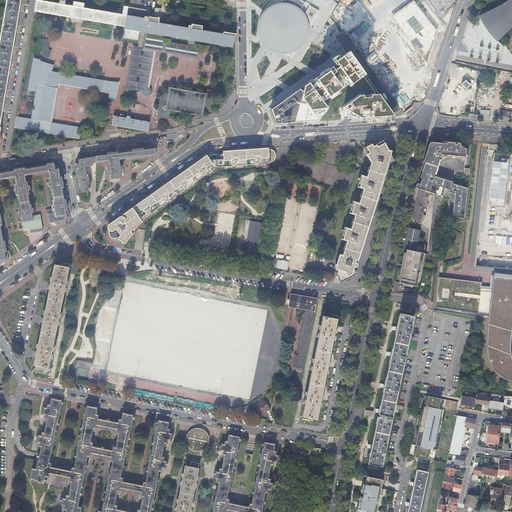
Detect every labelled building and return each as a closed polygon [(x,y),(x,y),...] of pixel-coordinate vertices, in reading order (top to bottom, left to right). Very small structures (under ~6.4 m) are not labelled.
[(0,124),(1,117),(0,117),(0,116),(1,114),(1,110),(2,110),(5,96),(3,96),(4,92),(5,89),(6,89),(8,75),(7,75),(8,71),(8,68),(9,68),(11,61),(12,53),(11,53),(11,50),(12,46),(13,46),(15,32),(14,32),(15,28),(15,25),(17,25),(19,11),(18,11),(18,7),(19,4),(20,4),(20,0),(6,0),(0,38),(0,124)] [(200,42),(233,47),(236,34),(224,32),(223,34),(202,30),(203,26),(191,24),(191,28),(159,23),(159,18),(149,16),(150,10),(123,6),(122,14),(84,8),(84,3),(73,1),(72,6),(38,0),(35,0),(34,11),(71,17),(70,19),(77,21),(78,19),(124,27),(124,29),(139,31),(193,41),(193,43),(200,44),(200,42)] [(282,0),(281,2),(279,3),(271,7),(269,9),(265,13),(262,21),(261,29),(262,35),(260,39),(265,42),(267,45),(274,50),(282,53),(285,53),(292,57),(295,52),(298,51),(305,45),(310,38),(312,30),(312,22),(319,11),(310,6),(307,12),(303,7),(306,2),(301,0),(282,0)] [(437,31),(413,0),(391,17),(427,63),(437,31)] [(453,0),(427,0),(437,13),(453,0)] [(486,27),(488,31),(497,41),(511,26),(511,0),(504,0),(507,2),(503,5),(480,17),(486,27)] [(138,41),(139,31),(124,29),(123,38),(138,41)] [(136,89),(143,49),(134,48),(128,88),(136,89)] [(145,91),(152,51),(143,49),(136,90),(145,91)] [(307,84),(305,86),(301,98),(301,101),(300,104),(295,122),(295,123),(318,122),(340,120),(343,120),(350,120),(355,119),(361,119),(374,118),(388,117),(388,111),(376,95),(363,76),(348,55),(336,64),(315,79),(312,81),(308,83),(307,84)] [(16,116),(14,127),(79,139),(81,127),(51,122),(57,84),(109,93),(109,98),(109,97),(115,99),(115,100),(120,82),(119,82),(112,81),(52,71),(54,65),(40,61),(40,59),(40,60),(34,58),(34,57),(33,57),(28,92),(28,91),(36,91),(31,119),(16,116)] [(282,114),(296,104),(300,104),(305,86),(288,97),(271,109),(276,123),(285,122),(288,117),(283,118),(282,114)] [(171,111),(204,116),(208,92),(170,87),(169,92),(162,91),(158,115),(170,117),(171,111)] [(288,117),(285,122),(295,122),(300,104),(296,104),(282,114),(283,118),(288,117)] [(126,118),(113,116),(112,125),(148,131),(150,122),(130,118),(130,116),(127,115),(126,118)] [(383,140),(382,140),(376,143),(377,144),(373,146),(372,143),(369,145),(369,149),(369,154),(371,160),(373,159),(372,162),(371,165),(372,165),(370,168),(369,174),(368,173),(367,176),(361,174),(360,176),(357,185),(364,187),(363,190),(364,190),(361,199),(360,199),(359,202),(353,200),(352,202),(351,206),(349,212),(355,214),(355,216),(355,217),(352,225),(351,228),(345,226),(344,229),(343,232),(341,238),(347,240),(346,242),(347,243),(344,251),(343,254),(340,253),(335,268),(338,268),(336,274),(340,281),(357,272),(353,266),(355,266),(356,266),(357,266),(357,265),(358,264),(358,263),(357,262),(356,262),(355,261),(356,258),(358,259),(361,250),(368,227),(373,211),(376,200),(379,193),(378,193),(383,175),(387,164),(394,160),(392,156),(390,153),(391,150),(388,149),(383,140)] [(439,186),(443,187),(444,179),(437,177),(437,178),(434,177),(441,155),(441,154),(446,155),(448,142),(447,142),(447,143),(443,143),(436,142),(436,144),(431,144),(429,150),(423,167),(421,174),(423,174),(419,188),(415,187),(415,188),(420,189),(430,192),(435,194),(438,186),(439,186)] [(430,142),(429,143),(417,183),(415,187),(419,188),(423,174),(421,174),(423,167),(429,150),(431,144),(436,144),(436,142),(432,142),(431,142),(430,142)] [(448,142),(446,155),(464,156),(464,152),(466,152),(466,150),(466,149),(465,148),(464,148),(464,146),(462,146),(461,146),(461,145),(460,144),(460,143),(459,143),(458,143),(457,143),(457,144),(455,144),(455,142),(451,142),(448,142)] [(102,155),(96,156),(96,162),(108,160),(108,168),(108,170),(107,170),(108,175),(110,175),(111,180),(118,179),(120,178),(120,174),(121,174),(119,159),(137,156),(156,154),(155,148),(143,150),(143,148),(134,149),(122,151),(113,152),(107,153),(107,154),(102,155)] [(133,207),(141,219),(147,215),(150,213),(169,199),(184,188),(187,186),(203,175),(206,173),(207,175),(213,170),(217,167),(225,167),(232,166),(232,165),(233,165),(233,166),(234,166),(235,166),(235,165),(236,165),(236,164),(236,166),(243,165),(248,165),(255,165),(255,163),(255,164),(256,164),(257,164),(258,164),(258,163),(259,163),(259,164),(263,164),(266,164),(270,164),(270,162),(271,162),(272,162),(273,161),(274,161),(275,160),(276,159),(276,158),(276,156),(276,155),(276,154),(276,153),(276,152),(275,152),(275,151),(274,151),(273,150),(272,149),(271,149),(270,149),(269,149),(269,148),(260,148),(254,149),(247,149),(246,149),(238,150),(234,150),(223,151),(224,153),(219,154),(213,155),(208,157),(207,155),(201,159),(198,161),(195,164),(189,168),(188,168),(182,172),(179,175),(176,177),(170,181),(169,181),(163,186),(161,188),(157,190),(151,194),(145,199),(142,201),(139,203),(133,207)] [(437,178),(437,177),(435,176),(442,156),(446,156),(446,155),(441,154),(441,155),(434,177),(437,178)] [(501,161),(494,160),(489,204),(505,206),(511,155),(502,154),(501,161)] [(76,163),(81,192),(89,191),(88,184),(90,184),(89,178),(91,178),(90,174),(86,174),(85,167),(93,165),(93,163),(96,163),(96,162),(96,156),(78,159),(78,163),(76,163)] [(55,168),(54,164),(54,162),(47,164),(47,165),(25,169),(24,167),(14,169),(14,171),(0,173),(0,264),(9,259),(7,251),(6,251),(4,241),(3,241),(0,225),(2,224),(0,214),(0,179),(15,177),(16,179),(16,184),(15,185),(17,195),(18,195),(20,207),(19,207),(20,218),(22,217),(23,227),(29,226),(29,230),(42,228),(40,215),(33,216),(32,210),(31,205),(30,205),(28,194),(29,194),(28,187),(27,182),(26,182),(25,178),(25,175),(49,171),(50,174),(50,178),(49,178),(50,184),(51,190),(52,190),(54,201),(53,201),(54,206),(55,212),(48,214),(49,223),(62,221),(65,219),(66,216),(65,210),(67,210),(65,199),(64,200),(62,187),(63,187),(61,177),(60,177),(59,172),(59,169),(55,169),(55,168)] [(204,177),(203,175),(187,186),(188,188),(194,183),(198,181),(204,177)] [(444,179),(443,187),(445,188),(450,189),(455,191),(457,191),(456,195),(455,195),(455,200),(454,204),(454,208),(454,212),(453,216),(463,218),(464,218),(465,211),(464,211),(465,203),(466,204),(467,193),(466,193),(466,188),(453,183),(450,182),(450,181),(444,179)] [(185,190),(184,188),(169,199),(169,201),(176,196),(179,194),(185,190)] [(430,192),(420,189),(414,207),(410,220),(420,223),(430,192)] [(435,256),(438,228),(442,196),(437,194),(435,194),(428,254),(435,256)] [(169,199),(150,213),(151,214),(157,210),(160,207),(167,203),(166,201),(166,202),(167,202),(168,202),(168,201),(169,201),(169,200),(169,199)] [(132,226),(141,219),(133,207),(109,224),(108,227),(110,236),(113,238),(118,237),(117,238),(125,244),(132,233),(131,231),(134,229),(132,226)] [(134,229),(137,227),(142,220),(148,216),(147,215),(141,219),(132,226),(134,229)] [(250,221),(245,251),(257,253),(262,223),(250,221)] [(406,239),(404,249),(406,250),(421,253),(422,247),(416,245),(419,231),(408,228),(406,239)] [(479,232),(476,265),(511,268),(511,266),(508,266),(508,260),(509,260),(509,255),(511,255),(511,249),(505,249),(505,246),(511,246),(511,245),(511,244),(511,235),(487,234),(487,233),(479,232)] [(400,278),(400,283),(403,284),(403,285),(413,288),(413,286),(417,286),(418,282),(420,282),(422,274),(419,273),(420,272),(421,272),(422,267),(421,267),(421,265),(423,266),(426,253),(421,253),(406,250),(406,253),(404,253),(402,261),(404,262),(404,263),(403,263),(402,267),(403,268),(402,269),(401,269),(399,278),(400,278)] [(48,367),(69,268),(54,265),(50,286),(43,318),(37,350),(34,364),(37,365),(36,369),(43,370),(43,367),(46,368),(46,367),(48,367)] [(511,283),(440,275),(435,309),(492,316),(490,327),(488,347),(491,364),(503,380),(511,381),(511,283)] [(297,308),(299,296),(291,294),(288,307),(297,308)] [(305,349),(315,298),(299,296),(297,308),(305,310),(298,348),(305,349)] [(305,349),(301,369),(303,370),(318,299),(315,298),(305,349)] [(374,435),(368,462),(382,465),(414,316),(400,313),(396,332),(390,359),(385,383),(380,406),(374,435)] [(332,342),(337,319),(323,316),(303,416),(317,419),(320,405),(327,370),(332,342)] [(294,368),(301,369),(305,349),(298,348),(294,368)] [(494,394),(491,394),(490,397),(489,405),(489,407),(488,408),(495,409),(503,410),(503,405),(504,403),(492,401),(494,394)] [(476,395),(475,398),(475,403),(478,404),(482,404),(482,403),(484,403),(484,404),(489,405),(490,397),(488,397),(476,395)] [(440,400),(441,398),(428,396),(427,397),(426,404),(425,407),(423,406),(423,410),(421,415),(420,415),(419,415),(418,415),(417,415),(416,416),(416,417),(415,419),(419,419),(421,420),(419,426),(418,430),(417,438),(415,445),(417,446),(416,449),(414,456),(414,457),(427,459),(428,458),(428,457),(430,449),(432,450),(434,442),(439,417),(441,409),(438,409),(440,402),(440,400)] [(460,402),(460,403),(467,404),(474,406),(475,403),(475,398),(461,396),(460,402)] [(511,396),(505,396),(504,403),(503,405),(511,409),(511,407),(511,412),(511,413),(511,412),(511,396)] [(93,454),(109,457),(111,457),(111,460),(112,460),(111,461),(113,462),(110,475),(109,475),(106,489),(107,489),(104,502),(103,502),(102,511),(98,510),(97,511),(151,511),(154,499),(155,499),(158,485),(157,484),(160,471),(161,472),(162,470),(163,470),(163,468),(166,468),(166,465),(167,461),(165,461),(165,458),(164,458),(164,457),(163,456),(165,444),(167,444),(167,442),(168,442),(169,440),(171,441),(172,436),(173,433),(170,433),(171,431),(170,430),(170,429),(169,429),(170,422),(159,420),(157,426),(154,441),(152,454),(151,454),(148,469),(149,469),(146,482),(144,482),(144,483),(143,483),(143,485),(132,483),(123,481),(123,479),(122,479),(123,477),(121,477),(124,464),(125,464),(128,449),(127,449),(130,436),(131,436),(134,422),(133,421),(134,415),(123,413),(122,419),(120,419),(120,420),(119,420),(119,421),(119,422),(117,422),(101,419),(99,418),(99,417),(99,416),(99,415),(97,414),(98,407),(88,405),(86,412),(85,412),(82,426),(83,426),(80,439),(77,454),(74,467),(73,467),(72,469),(72,468),(71,470),(51,466),(51,464),(51,463),(49,462),(52,449),(53,449),(56,435),(55,435),(58,421),(59,422),(62,407),(61,407),(62,400),(51,398),(50,405),(48,404),(48,406),(47,405),(47,408),(44,407),(43,411),(42,415),(45,415),(45,417),(45,419),(47,419),(44,432),(42,432),(42,433),(41,433),(41,435),(38,435),(37,439),(37,442),(39,442),(39,445),(40,445),(39,446),(41,447),(38,460),(37,460),(35,469),(31,468),(29,478),(33,479),(33,480),(36,481),(36,482),(43,483),(45,477),(47,477),(48,476),(49,476),(49,474),(69,478),(69,480),(70,480),(70,482),(71,482),(69,495),(67,495),(67,496),(66,496),(65,498),(63,498),(61,505),(64,505),(63,508),(64,508),(64,509),(67,510),(66,511),(81,511),(82,507),(78,506),(80,497),(82,484),(83,485),(86,470),(85,470),(88,456),(90,457),(90,455),(91,455),(91,453),(93,454)] [(265,399),(255,405),(260,415),(270,409),(265,399)] [(476,419),(457,416),(451,443),(449,453),(465,457),(467,457),(469,451),(461,450),(463,438),(466,427),(469,428),(468,432),(473,433),(476,419)] [(510,433),(511,424),(502,422),(501,426),(500,431),(505,432),(510,433)] [(498,444),(500,431),(501,426),(489,424),(487,425),(486,433),(485,442),(492,443),(498,444)] [(208,441),(209,439),(209,437),(209,436),(208,434),(208,432),(207,431),(205,430),(204,429),(202,428),(201,428),(199,428),(197,428),(195,429),(194,430),(193,431),(192,433),(191,434),(191,436),(191,438),(191,440),(192,441),(193,443),(194,444),(196,445),(197,445),(199,446),(201,446),(203,445),(204,445),(205,444),(207,443),(208,441)] [(216,474),(216,478),(218,478),(218,481),(218,482),(220,483),(219,489),(217,496),(216,496),(215,502),(214,501),(213,505),(215,505),(214,511),(213,511),(264,511),(263,511),(264,506),(263,506),(266,493),(268,493),(268,492),(269,492),(269,489),(272,490),(273,487),(273,483),(270,483),(271,480),(270,480),(271,479),(269,478),(272,465),(273,465),(273,464),(274,464),(275,461),(278,462),(278,458),(279,455),(276,454),(277,452),(276,452),(276,451),(274,450),(276,443),(265,441),(264,448),(263,448),(262,453),(260,453),(259,456),(261,457),(260,462),(261,462),(258,475),(257,475),(256,481),(255,480),(254,484),(256,484),(255,490),(253,503),(251,503),(251,505),(239,503),(229,501),(230,498),(228,498),(229,491),(231,485),(232,480),(234,480),(234,477),(233,476),(234,471),(233,470),(236,457),(237,457),(238,452),(239,452),(240,449),(239,448),(240,443),(239,443),(240,436),(230,434),(228,441),(227,440),(226,442),(225,444),(222,443),(221,447),(221,451),(224,452),(223,455),(225,455),(223,468),(220,468),(220,471),(217,470),(216,474)] [(320,449),(310,447),(309,454),(315,455),(314,459),(320,460),(322,453),(319,452),(320,449)] [(449,453),(448,458),(450,458),(450,457),(456,458),(455,463),(461,465),(461,464),(461,462),(463,462),(464,463),(464,460),(465,457),(449,453)] [(285,459),(309,464),(310,459),(286,454),(285,459)] [(186,466),(176,511),(189,511),(199,463),(191,461),(190,467),(186,466)] [(504,465),(499,464),(498,471),(497,474),(508,475),(509,465),(504,465)] [(478,476),(481,476),(482,474),(497,477),(497,474),(498,471),(475,466),(474,475),(478,476)] [(446,467),(444,476),(452,478),(453,473),(454,469),(450,468),(446,467)] [(412,486),(413,486),(410,504),(408,503),(408,506),(409,506),(407,511),(419,511),(428,472),(417,470),(414,484),(412,483),(412,486)] [(383,480),(365,476),(361,494),(357,511),(376,511),(377,510),(378,505),(381,494),(382,488),(381,488),(381,487),(382,480),(383,480)] [(443,481),(442,487),(445,488),(445,490),(447,490),(448,489),(451,489),(452,483),(443,481)] [(455,484),(454,484),(454,486),(452,486),(452,487),(453,488),(453,491),(460,492),(461,489),(461,485),(455,484)] [(465,505),(476,507),(476,502),(477,497),(478,493),(474,493),(475,487),(473,487),(469,486),(465,505)] [(502,488),(491,486),(489,497),(495,497),(500,498),(502,488)] [(445,505),(438,503),(437,509),(442,510),(450,511),(454,511),(456,506),(457,499),(449,497),(448,501),(446,501),(446,502),(448,503),(446,509),(444,508),(445,505)]
